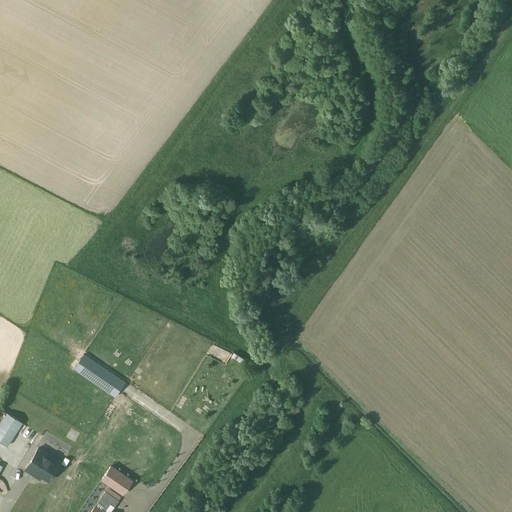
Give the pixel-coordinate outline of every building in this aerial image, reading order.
[(115,395),(118,390),(123,384),(82,356),(75,367),(115,395)] [(18,429),(2,418),(0,420),(0,440),(8,445),(18,429)] [(25,469),(34,475),(35,472),(48,480),(57,466),(60,462),(65,466),(69,460),(63,456),(60,461),(38,448),(25,469)] [(133,480),(112,466),(102,479),(124,494),(133,480)] [(118,500),(105,491),(90,511),(105,511),(104,511),(109,504),(114,507),(118,500)]
